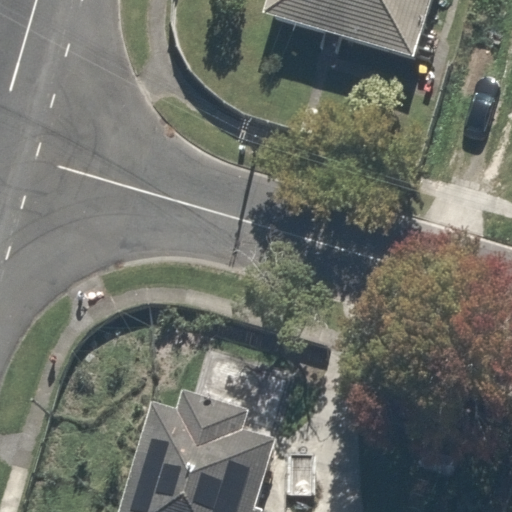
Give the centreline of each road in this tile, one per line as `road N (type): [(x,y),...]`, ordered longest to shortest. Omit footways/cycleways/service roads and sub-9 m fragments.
road 1 (residential): [(0,149),(511,296)]
road 2 (residential): [(39,0),(0,135)]
